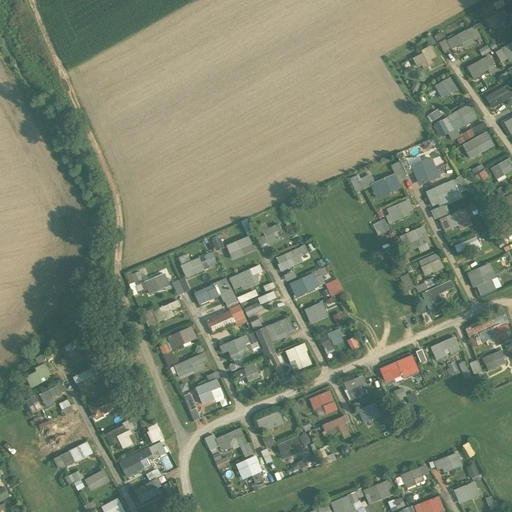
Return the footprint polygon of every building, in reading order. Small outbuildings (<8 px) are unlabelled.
[(505,5),(502,0),(500,0),(493,5),(496,10),(505,5)] [(506,20),(501,11),(485,20),(489,26),(490,28),(506,20)] [(480,31),(489,26),(485,20),(476,25),(480,31)] [(481,36),(475,26),(467,30),(467,29),(446,41),(451,50),(462,44),(465,49),(475,43),(473,40),(481,36)] [(445,36),(442,31),(434,36),(437,41),(445,36)] [(431,46),(436,42),(430,35),(426,39),(431,46)] [(450,48),(445,40),(439,43),(443,52),(450,48)] [(511,61),(511,42),(501,48),(502,49),(507,59),(509,63),(511,61)] [(436,57),(431,46),(421,51),(422,54),(413,58),(417,68),(421,66),(423,69),(433,64),(431,60),(436,57)] [(490,51),(487,46),(479,50),(482,55),(490,51)] [(501,62),(507,59),(502,49),(496,52),(501,62)] [(497,71),(488,56),(467,67),(474,80),(489,72),(490,74),(497,71)] [(415,72),(412,66),(404,71),(406,76),(415,72)] [(509,79),(506,73),(498,77),(501,83),(509,79)] [(456,90),(450,78),(435,86),(441,98),(456,90)] [(420,84),(415,81),(411,89),(416,91),(420,84)] [(501,86),(505,93),(511,90),(507,83),(501,86)] [(506,99),(500,87),(485,96),(492,107),(506,99)] [(468,105),(448,116),(448,117),(455,130),(457,130),(476,119),(468,105)] [(441,115),(437,109),(427,116),(431,122),(441,115)] [(448,134),(455,130),(448,117),(435,124),(442,137),(448,134)] [(488,129),(484,122),(462,134),(466,141),(488,129)] [(455,130),(448,134),(452,141),(461,136),(457,130),(455,130)] [(494,146),(487,132),(462,145),(470,159),(494,146)] [(399,162),(405,175),(412,172),(403,152),(396,155),(399,162)] [(438,177),(431,158),(412,166),(419,185),(438,177)] [(511,163),(509,159),(490,169),(496,179),(511,170),(511,169),(510,165),(511,163)] [(391,165),(395,174),(398,181),(406,178),(405,175),(399,162),(391,165)] [(484,169),(482,164),(471,170),(474,174),(484,169)] [(488,177),(484,170),(478,173),(482,180),(488,177)] [(398,181),(395,174),(374,183),(373,184),(373,185),(375,189),(373,190),(376,199),(401,188),(398,181)] [(364,189),(360,179),(358,175),(349,179),(356,193),(364,189)] [(371,175),(360,179),(364,189),(373,185),(373,184),(374,183),(371,175)] [(460,197),(453,181),(426,192),(432,207),(437,204),(440,206),(460,197)] [(413,210),(409,200),(386,209),(389,215),(386,216),(389,224),(410,215),(409,212),(413,210)] [(435,219),(449,213),(446,206),(442,206),(431,211),(435,219)] [(472,225),(464,209),(439,220),(445,232),(459,226),(461,230),(472,225)] [(253,234),(247,220),(242,222),(248,236),(253,234)] [(389,230),(384,220),(373,225),(378,236),(389,230)] [(282,231),(279,224),(268,229),(263,231),(265,236),(269,245),(280,240),(277,233),(282,231)] [(430,243),(424,227),(399,237),(406,253),(430,243)] [(269,245),(265,236),(257,239),(261,248),(269,245)] [(254,250),(248,237),(227,246),(232,259),(254,250)] [(480,248),(476,237),(455,246),(457,252),(469,247),(471,252),(480,248)] [(224,248),(220,238),(212,241),(216,251),(224,248)] [(304,245),(276,258),(279,264),(278,265),(281,272),(302,262),(300,257),(308,254),(304,245)] [(212,253),(199,258),(204,270),(217,265),(212,253)] [(444,268),(437,254),(419,262),(425,276),(444,268)] [(204,270),(199,258),(181,266),(186,278),(204,270)] [(496,278),(490,264),(467,273),(473,288),(476,287),(481,297),(496,291),(492,280),(496,278)] [(262,271),(260,265),(229,278),(234,290),(241,287),(243,290),(259,283),(257,277),(259,276),(258,274),(262,271)] [(131,271),(125,274),(130,285),(135,284),(135,283),(132,274),(131,271)] [(132,274),(135,283),(143,279),(140,271),(132,274)] [(297,277),(294,271),(284,276),(287,282),(297,277)] [(170,286),(164,273),(144,282),(150,295),(170,286)] [(415,287),(408,273),(400,278),(406,292),(415,287)] [(296,297),(325,284),(321,275),(314,278),(312,274),(290,284),(296,297)] [(190,290),(184,278),(178,280),(184,293),(190,290)] [(237,301),(226,278),(213,284),(214,285),(219,296),(220,296),(223,302),(225,302),(227,306),(237,301)] [(436,285),(433,278),(424,282),(424,283),(427,289),(436,285)] [(343,292),(337,279),(325,284),(331,297),(343,292)] [(178,295),(184,293),(178,280),(173,283),(178,295)] [(454,288),(451,281),(429,291),(434,302),(444,297),(442,293),(454,288)] [(266,292),(275,288),(272,283),(263,287),(266,292)] [(418,293),(427,289),(424,283),(416,287),(418,293)] [(219,296),(214,285),(194,294),(200,305),(219,296)] [(258,296),(255,290),(237,298),(239,304),(258,296)] [(273,292),(258,299),(261,305),(276,298),(273,292)] [(180,307),(178,301),(159,309),(164,320),(164,321),(173,317),(171,311),(180,307)] [(261,311),(258,303),(244,309),(248,317),(261,311)] [(328,316),(322,303),(304,310),(310,324),(328,316)] [(247,322),(239,305),(229,309),(230,311),(235,322),(237,326),(247,322)] [(158,323),(158,322),(154,312),(153,309),(143,313),(149,327),(158,323)] [(164,320),(159,309),(154,312),(158,322),(164,320)] [(213,332),(235,322),(230,311),(208,321),(213,332)] [(431,321),(427,312),(421,315),(425,324),(431,321)] [(344,322),(340,313),(333,316),(337,325),(344,322)] [(509,324),(505,314),(471,329),(470,327),(465,329),(473,347),(495,338),(497,342),(511,336),(509,331),(510,331),(507,325),(509,324)] [(261,326),(256,316),(249,319),(254,330),(261,326)] [(288,317),(265,327),(271,342),(295,333),(288,317)] [(196,339),(191,327),(168,337),(173,349),(196,339)] [(265,327),(256,331),(266,356),(276,353),(271,342),(265,327)] [(339,330),(328,335),(333,346),(334,346),(343,342),(340,336),(342,335),(339,330)] [(253,333),(247,335),(250,345),(257,342),(253,333)] [(250,345),(247,335),(220,346),(223,354),(228,351),(231,359),(237,357),(238,359),(254,353),(250,345)] [(328,335),(320,338),(327,354),(336,351),(334,346),(333,346),(328,335)] [(460,350),(455,337),(431,347),(436,360),(446,356),(444,351),(448,349),(450,354),(460,350)] [(359,348),(353,338),(347,341),(353,351),(359,348)] [(80,346),(77,341),(61,349),(66,359),(76,354),(74,349),(80,346)] [(168,344),(159,347),(163,355),(171,352),(168,344)] [(302,344),(285,352),(294,371),(311,364),(302,344)] [(426,360),(421,349),(416,352),(420,363),(426,360)] [(501,351),(482,358),(487,371),(506,363),(501,351)] [(171,352),(163,355),(168,367),(179,363),(176,356),(173,357),(171,352)] [(207,361),(204,353),(174,366),(179,378),(194,372),(194,373),(205,368),(203,363),(207,361)] [(267,357),(273,369),(281,365),(275,353),(267,357)] [(39,366),(45,363),(41,355),(35,358),(35,359),(38,364),(39,366)] [(419,372),(412,356),(380,369),(385,382),(401,376),(403,379),(419,372)] [(245,366),(242,360),(229,366),(231,371),(245,366)] [(480,372),(476,361),(470,363),(474,375),(480,372)] [(459,372),(455,362),(448,365),(449,369),(452,375),(459,372)] [(471,378),(464,362),(458,364),(465,381),(471,378)] [(42,383),(41,380),(51,374),(45,363),(39,366),(35,369),(36,372),(26,377),(32,388),(42,383)] [(115,363),(104,367),(106,373),(117,369),(115,363)] [(255,365),(234,373),(237,380),(246,377),(257,372),(258,372),(255,365)] [(288,380),(281,365),(273,369),(280,384),(288,380)] [(98,374),(94,367),(73,378),(76,384),(98,374)] [(220,377),(217,372),(207,376),(209,382),(220,377)] [(260,378),(257,372),(246,377),(248,383),(260,378)] [(366,385),(362,376),(344,384),(348,392),(358,388),(366,385)] [(223,397),(216,380),(196,388),(203,405),(223,397)] [(65,392),(61,384),(39,395),(43,403),(52,399),(65,392)] [(244,397),(251,394),(247,385),(240,388),(244,397)] [(358,388),(348,392),(351,401),(362,396),(358,388)] [(383,396),(380,388),(374,391),(378,399),(383,396)] [(406,396),(403,388),(394,392),(398,399),(406,396)] [(337,409),(330,391),(310,399),(314,410),(315,410),(318,417),(337,409)] [(418,399),(415,392),(407,396),(410,403),(418,399)] [(119,407),(112,393),(88,405),(94,419),(119,407)] [(197,408),(191,395),(184,398),(190,411),(196,408),(197,408)] [(38,402),(35,396),(25,401),(28,407),(38,402)] [(52,399),(43,403),(46,407),(54,403),(52,399)] [(59,404),(62,410),(70,406),(67,400),(59,404)] [(38,402),(28,407),(32,413),(42,408),(38,402)] [(301,410),(298,402),(292,404),(296,412),(301,410)] [(381,415),(375,403),(358,410),(363,423),(381,415)] [(65,416),(75,411),(72,405),(70,406),(62,410),(65,416)] [(196,408),(190,411),(194,421),(200,418),(196,408)] [(146,411),(140,415),(148,428),(154,424),(146,411)] [(284,424),(278,412),(256,421),(262,433),(284,424)] [(77,425),(72,415),(47,427),(53,437),(77,425)] [(343,439),(350,436),(344,423),(348,422),(345,416),(323,425),(327,436),(330,434),(332,438),(341,434),(343,439)] [(309,421),(302,424),(305,431),(312,428),(309,421)] [(126,432),(123,425),(104,434),(110,447),(120,442),(123,449),(133,444),(129,436),(132,434),(130,430),(126,432)] [(164,438),(159,427),(147,432),(152,444),(164,438)] [(247,443),(240,428),(215,439),(218,446),(225,450),(232,448),(237,439),(245,457),(254,454),(248,443),(247,443)] [(275,445),(271,434),(262,438),(266,448),(275,445)] [(309,442),(306,434),(299,437),(303,445),(309,442)] [(297,437),(277,445),(283,460),(303,451),(297,437)] [(470,441),(464,444),(470,456),(476,453),(470,441)] [(93,453),(87,442),(69,451),(54,459),(60,470),(93,453)] [(161,442),(148,448),(151,454),(157,451),(160,456),(166,453),(161,442)] [(54,459),(69,451),(65,443),(57,447),(55,444),(48,448),(54,459)] [(148,448),(120,463),(127,477),(144,469),(140,461),(152,455),(151,454),(148,448)] [(272,461),(266,449),(260,452),(266,464),(272,461)] [(462,466),(457,453),(434,462),(437,471),(442,469),(444,473),(462,466)] [(262,471),(255,456),(236,464),(243,479),(252,476),(259,472),(262,471)] [(230,465),(226,457),(216,462),(219,470),(230,465)] [(307,466),(304,460),(298,463),(301,469),(307,466)] [(429,474),(426,465),(400,475),(404,483),(405,483),(407,488),(416,485),(414,479),(429,474)] [(478,474),(475,465),(466,468),(470,478),(478,474)] [(161,476),(157,469),(146,474),(150,481),(157,478),(161,476)] [(84,478),(80,470),(68,476),(72,484),(74,483),(80,480),(84,478)] [(109,481),(103,470),(86,480),(91,490),(109,481)] [(263,481),(259,472),(252,476),(255,484),(263,481)] [(161,487),(157,478),(134,490),(142,504),(160,494),(157,489),(161,487)] [(84,488),(80,480),(74,483),(78,490),(84,488)] [(388,480),(363,490),(369,504),(371,504),(394,494),(388,480)] [(478,495),(474,483),(456,490),(461,502),(478,495)] [(9,497),(4,487),(0,489),(0,501),(0,502),(9,497)] [(361,490),(355,492),(357,500),(364,497),(361,490)] [(348,496),(331,503),(334,511),(354,511),(355,511),(352,504),(358,501),(357,500),(355,492),(348,495),(348,496)] [(496,507),(491,496),(485,499),(491,510),(496,507)] [(439,511),(444,511),(438,497),(420,504),(423,511),(439,511)] [(394,501),(397,509),(405,506),(401,498),(394,501)] [(15,507),(12,499),(4,502),(4,503),(7,509),(8,511),(15,507)] [(123,511),(124,511),(118,499),(102,507),(104,511),(123,511)] [(393,500),(388,502),(392,511),(397,509),(394,501),(393,500)] [(97,505),(95,501),(84,506),(86,510),(97,505)] [(330,511),(326,501),(318,505),(321,511),(330,511)] [(359,501),(358,501),(352,504),(355,511),(357,511),(366,511),(364,508),(359,501)]
